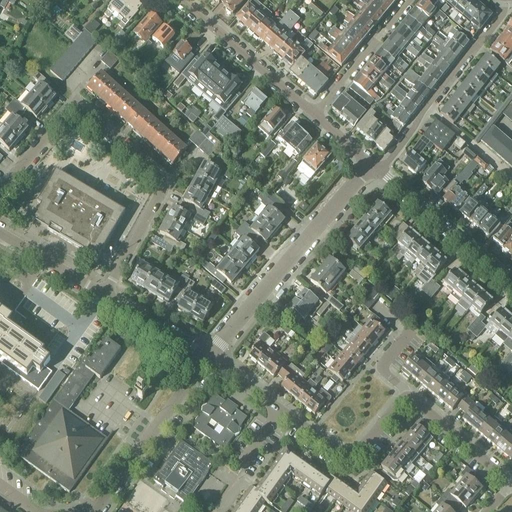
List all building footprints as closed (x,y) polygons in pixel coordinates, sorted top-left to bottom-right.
[(116,19),(132,0),(116,0),(104,14),(109,19),(112,15),(116,19)] [(138,5),(133,0),(132,0),(116,19),(120,23),(117,26),(123,30),(137,14),(136,13),(140,8),(138,6),(138,5)] [(222,0),(220,2),(224,6),(223,7),(232,15),(245,0),(246,0),(222,0)] [(253,0),(237,20),(239,22),(239,25),(242,28),(245,27),(260,10),(262,7),(253,0)] [(315,13),(318,9),(313,4),(313,3),(309,0),(307,0),(304,4),(309,8),(309,9),(315,13)] [(359,2),(357,0),(351,0),(351,1),(362,10),(359,14),(374,28),(381,20),(359,2)] [(360,0),(359,2),(381,20),(387,12),(372,0),(360,0)] [(388,0),(372,0),(387,12),(394,5),(388,0)] [(424,0),(423,1),(433,10),(436,6),(438,3),(440,1),(439,0),(424,0)] [(452,0),(448,5),(456,11),(465,0),(452,0)] [(459,14),(453,21),(457,25),(460,21),(463,17),(464,18),(476,4),(473,1),(473,0),(465,0),(456,11),(459,14)] [(423,1),(417,9),(430,20),(433,17),(437,21),(439,18),(443,22),(446,18),(438,11),(440,10),(436,6),(433,10),(423,1)] [(476,4),(464,18),(471,24),(465,31),(466,32),(484,11),(483,10),(485,9),(485,8),(480,5),(477,5),(476,4)] [(445,6),(440,11),(444,14),(449,9),(445,6)] [(260,10),(245,27),(248,30),(248,33),(253,37),(269,18),(270,18),(272,15),(262,7),(260,10)] [(333,17),(338,11),(334,8),(329,14),(333,17)] [(318,9),(315,13),(320,18),(324,13),(318,9)] [(417,9),(409,18),(432,37),(435,34),(429,30),(430,29),(426,25),(430,20),(417,9)] [(484,11),(466,32),(475,39),(493,16),(486,10),(485,12),(484,11)] [(281,22),(263,43),(270,49),(273,51),(273,54),(277,57),(288,44),(290,42),(295,36),(290,32),(300,21),(297,18),(290,12),(288,15),(281,22)] [(374,28),(359,14),(355,19),(347,12),(344,16),(368,35),(374,28)] [(148,42),(150,40),(148,38),(160,24),(156,20),(155,18),(153,17),(152,17),(151,16),(150,17),(149,16),(133,34),(146,44),(148,42)] [(368,35),(344,16),(341,19),(349,26),(346,30),(361,43),(368,35)] [(269,18),(253,37),(257,41),(260,40),(262,42),(263,43),(281,22),(280,21),(279,20),(276,21),(274,22),(270,18),(269,18)] [(409,18),(402,27),(415,38),(419,33),(429,42),(432,38),(432,37),(409,18)] [(84,30),(85,31),(91,36),(99,26),(93,21),(89,26),(88,25),(84,30)] [(81,35),(82,35),(72,26),(64,36),(74,44),(77,40),(81,35)] [(167,30),(164,27),(152,40),(163,49),(174,36),(174,32),(171,30),(167,30)] [(402,27),(395,35),(418,55),(422,50),(419,48),(412,42),(415,38),(402,27)] [(334,28),(331,31),(355,51),(361,43),(346,30),(342,34),(334,28)] [(504,34),(502,36),(511,44),(511,31),(508,29),(506,28),(503,32),(504,34)] [(453,30),(450,34),(454,38),(451,42),(463,52),(470,44),(470,43),(472,40),(459,29),(457,33),(453,30)] [(85,31),(82,35),(81,35),(93,46),(97,41),(91,36),(85,31)] [(116,45),(125,35),(120,31),(111,41),(116,45)] [(314,31),(308,38),(309,39),(312,42),(319,34),(314,31)] [(355,51),(331,31),(328,35),(336,41),(333,45),(348,58),(355,51)] [(93,46),(81,35),(77,40),(89,50),(93,46)] [(130,39),(125,35),(116,45),(121,50),(130,39)] [(395,35),(388,42),(402,54),(405,49),(415,58),(418,55),(395,35)] [(511,44),(502,36),(500,38),(498,38),(494,43),(509,55),(511,51),(511,44)] [(435,37),(432,40),(433,41),(457,61),(463,52),(451,42),(447,39),(444,43),(435,37)] [(77,40),(74,44),(73,45),(86,55),(89,50),(77,40)] [(298,46),(285,61),(287,63),(293,68),(313,45),(306,40),(305,41),(301,46),(300,47),(298,46)] [(433,43),(431,45),(435,49),(434,50),(436,52),(437,51),(441,54),(438,58),(451,68),(457,61),(433,41),(433,43)] [(148,42),(146,44),(144,47),(147,50),(152,45),(148,42)] [(288,44),(277,57),(281,61),(284,60),(285,61),(298,46),(296,44),(295,46),(290,42),(288,44)] [(388,42),(381,51),(405,71),(408,67),(398,58),(402,54),(388,42)] [(181,43),(164,61),(179,74),(194,57),(190,53),(191,51),(186,47),(187,46),(184,43),(183,44),(181,43)] [(348,58),(333,45),(329,50),(321,43),(318,46),(342,66),(348,58)] [(509,55),(494,43),(491,47),(492,49),(490,52),(507,66),(511,60),(511,57),(509,55)] [(86,55),(73,45),(70,49),(82,60),(86,55)] [(293,68),(289,73),(298,81),(310,67),(305,63),(313,54),(309,50),(313,46),(313,45),(293,68)] [(70,49),(66,54),(78,64),(82,60),(70,49)] [(381,51),(374,59),(388,70),(391,66),(401,75),(405,71),(381,51)] [(172,166),(186,150),(103,75),(107,72),(107,73),(118,61),(108,52),(100,61),(107,68),(102,74),(101,73),(87,89),(172,166)] [(66,54),(62,58),(74,69),(78,64),(66,54)] [(424,54),(420,59),(444,77),(451,68),(438,58),(434,63),(424,54)] [(194,60),(173,85),(174,87),(182,77),(186,81),(194,87),(214,64),(213,63),(214,61),(208,56),(207,58),(205,57),(198,64),(194,60)] [(480,63),(480,64),(493,74),(493,73),(499,66),(486,56),(480,63)] [(62,58),(58,63),(70,73),(74,69),(62,58)] [(374,59),(367,68),(391,88),(395,84),(384,74),(388,70),(374,59)] [(420,59),(417,62),(427,71),(424,75),(437,86),(444,77),(420,59)] [(310,67),(298,81),(308,89),(327,66),(323,62),(315,71),(310,67)] [(70,73),(58,63),(54,67),(66,78),(70,73)] [(214,64),(194,87),(203,95),(223,71),(218,66),(216,68),(213,66),(214,65),(214,64)] [(480,64),(475,71),(492,84),(493,82),(497,77),(493,74),(480,64)] [(327,66),(308,89),(316,96),(328,83),(328,82),(324,78),(331,69),(327,66)] [(66,78),(54,67),(50,72),(62,82),(66,78)] [(367,68),(360,75),(374,86),(377,82),(388,91),(391,88),(367,68)] [(223,71),(203,95),(211,102),(231,79),(230,80),(227,77),(229,75),(223,71)] [(410,71),(407,75),(430,94),(437,86),(424,75),(421,80),(410,71)] [(475,71),(469,78),(486,91),(492,84),(475,71)] [(38,83),(28,93),(46,109),(52,103),(51,102),(55,98),(45,89),(49,84),(37,73),(32,78),(38,83)] [(360,75),(353,84),(365,94),(369,97),(373,101),(376,103),(380,100),(377,98),(377,97),(374,95),(375,94),(370,91),(374,86),(360,75)] [(406,76),(403,79),(407,83),(410,85),(410,84),(415,87),(411,92),(424,102),(430,94),(407,75),(406,76)] [(231,79),(211,102),(220,109),(224,112),(216,122),(217,123),(225,114),(225,113),(238,98),(234,94),(236,92),(240,87),(239,85),(240,84),(234,78),(233,80),(231,79)] [(469,78),(463,85),(480,99),(486,92),(485,91),(469,78)] [(353,84),(349,89),(361,99),(365,94),(353,84)] [(463,85),(457,92),(470,102),(476,96),(480,99),(463,85)] [(397,87),(394,91),(417,110),(424,102),(411,92),(408,96),(397,87)] [(252,90),(241,104),(243,106),(244,105),(250,110),(246,115),(251,119),(265,102),(260,97),(261,94),(257,90),(254,92),(252,90)] [(339,116),(352,102),(355,98),(347,91),(332,109),(339,116)] [(393,91),(390,95),(395,99),(395,100),(397,101),(397,100),(402,104),(398,108),(410,119),(417,110),(394,91),(393,92),(393,91)] [(167,92),(163,97),(168,102),(172,97),(167,92)] [(457,93),(452,100),(464,110),(470,103),(470,102),(457,92),(457,93)] [(46,109),(28,93),(19,104),(13,99),(9,104),(22,115),(26,110),(36,119),(40,114),(41,116),(46,109)] [(369,97),(365,102),(369,106),(373,101),(369,97)] [(508,98),(503,105),(506,107),(511,100),(508,98)] [(451,100),(446,107),(462,120),(468,113),(464,110),(452,100),(451,100)] [(352,102),(339,116),(348,123),(358,111),(357,110),(359,108),(352,102)] [(499,102),(493,109),(500,114),(506,107),(503,105),(499,102)] [(10,115),(1,125),(19,141),(24,135),(23,134),(27,129),(17,121),(22,115),(9,104),(4,110),(10,115)] [(180,104),(176,109),(181,113),(185,109),(180,104)] [(511,108),(509,106),(502,115),(506,118),(511,111),(511,108)] [(445,107),(440,114),(452,125),(458,118),(462,121),(462,120),(446,107),(445,107)] [(358,111),(348,123),(354,128),(366,114),(359,108),(357,110),(358,111)] [(389,110),(386,115),(390,118),(396,123),(403,128),(410,119),(398,108),(394,114),(389,110)] [(274,109),(260,125),(257,129),(268,137),(284,117),(274,109)] [(496,113),(491,119),(494,122),(500,114),(493,109),(493,110),(496,113)] [(365,137),(377,123),(372,119),(375,116),(371,112),(356,130),(365,137)] [(191,115),(187,119),(192,123),(196,119),(191,115)] [(243,116),(238,122),(243,127),(249,121),(243,116)] [(223,118),(214,128),(213,130),(231,145),(241,133),(223,118)] [(390,118),(387,122),(393,127),(396,123),(390,118)] [(488,118),(485,122),(488,123),(486,127),(489,129),(494,122),(491,119),(491,120),(488,118)] [(436,121),(423,137),(434,146),(442,152),(455,136),(436,121)] [(381,127),(377,123),(365,137),(374,145),(389,127),(384,124),(381,127)] [(396,123),(393,127),(399,132),(403,128),(396,123)] [(288,148),(301,132),(300,132),(300,130),(298,128),(296,128),(291,124),(278,140),(282,143),(280,146),(285,151),(288,148)] [(19,141),(1,125),(0,125),(0,143),(8,150),(12,146),(13,147),(19,141)] [(207,126),(201,134),(205,137),(208,134),(211,130),(207,126)] [(393,131),(389,127),(374,145),(383,152),(395,138),(390,134),(393,131)] [(480,134),(483,136),(489,129),(486,127),(480,134)] [(493,127),(486,135),(491,139),(497,131),(493,127)] [(501,135),(497,131),(491,139),(495,142),(501,135)] [(198,149),(206,140),(205,138),(197,132),(189,141),(198,149)] [(303,134),(301,132),(288,148),(298,157),(311,141),(307,137),(307,135),(304,134),(303,134)] [(205,137),(205,138),(206,140),(211,145),(216,149),(220,144),(208,134),(205,137)] [(480,134),(474,142),(477,144),(483,136),(480,134)] [(491,139),(486,135),(480,143),(488,149),(495,142),(491,139)] [(501,135),(495,142),(499,146),(505,138),(501,135)] [(434,146),(423,137),(411,152),(403,161),(409,167),(408,169),(415,175),(425,164),(418,158),(426,148),(429,151),(434,146)] [(460,151),(465,145),(465,144),(458,138),(453,145),(460,151)] [(509,142),(505,138),(499,146),(503,149),(509,142)] [(206,140),(198,149),(203,154),(211,145),(206,140)] [(264,159),(275,146),(271,142),(260,155),(264,159)] [(499,146),(495,142),(488,149),(492,153),(499,146)] [(511,144),(509,142),(503,149),(507,153),(511,147),(511,144)] [(211,145),(203,154),(208,158),(216,149),(211,145)] [(301,165),(298,168),(311,179),(314,175),(330,157),(323,151),(323,149),(320,147),(318,147),(316,146),(303,161),(304,162),(301,165)] [(499,146),(492,153),(497,157),(503,149),(499,146)] [(471,161),(477,155),(468,148),(463,154),(471,161)] [(507,153),(503,149),(497,157),(501,160),(507,153)] [(511,157),(507,153),(501,160),(505,164),(511,157)] [(443,193),(447,197),(444,200),(457,212),(469,198),(461,192),(464,190),(459,186),(466,178),(467,179),(477,166),(485,173),(490,167),(477,156),(454,181),(453,180),(443,193)] [(282,171),(277,177),(282,181),(287,175),(288,176),(288,177),(298,165),(293,160),(288,166),(283,172),(282,171)] [(422,181),(419,184),(429,192),(431,189),(432,190),(437,194),(448,182),(442,177),(449,169),(439,161),(435,165),(435,164),(425,176),(424,175),(422,177),(424,178),(421,181),(422,181)] [(203,163),(196,176),(215,186),(216,187),(221,190),(225,183),(220,180),(222,176),(229,180),(233,174),(213,162),(210,167),(203,163)] [(32,220),(31,221),(96,260),(124,213),(55,172),(36,204),(40,207),(32,220)] [(196,176),(189,188),(208,199),(211,192),(213,193),(216,187),(215,186),(196,176)] [(286,178),(281,184),(284,186),(286,186),(290,182),(286,178)] [(480,190),(460,213),(469,222),(484,204),(480,200),(481,199),(479,198),(484,193),(484,192),(486,190),(482,187),(480,190)] [(189,188),(182,201),(189,205),(186,210),(206,221),(210,214),(203,211),(206,206),(204,205),(208,199),(189,188)] [(271,195),(267,200),(279,210),(283,205),(271,195)] [(228,203),(232,207),(238,201),(233,197),(228,203)] [(265,208),(258,217),(276,232),(285,222),(279,217),(282,213),(279,210),(267,200),(265,198),(260,204),(265,208)] [(377,203),(369,212),(383,223),(390,214),(389,213),(390,212),(386,209),(385,210),(377,203)] [(484,204),(469,222),(478,229),(490,216),(484,211),(488,207),(484,204)] [(511,207),(503,219),(507,222),(511,216),(511,207)] [(172,208),(165,220),(183,231),(187,224),(189,225),(191,221),(202,227),(206,221),(186,210),(184,214),(172,208)] [(490,216),(478,229),(488,237),(499,224),(493,219),(498,214),(499,212),(496,209),(494,211),(490,216)] [(369,212),(361,221),(375,232),(383,223),(369,212)] [(244,223),(239,229),(257,243),(260,239),(266,244),(276,232),(258,217),(249,228),(244,223)] [(165,220),(158,233),(164,237),(162,241),(167,244),(173,248),(182,253),(185,246),(179,243),(182,238),(180,237),(183,231),(165,220)] [(361,221),(353,230),(367,242),(375,232),(361,221)] [(503,250),(511,238),(511,225),(509,223),(493,242),(503,250)] [(395,234),(399,238),(408,228),(403,224),(395,234)] [(240,239),(232,248),(233,250),(249,263),(259,252),(253,247),(257,243),(239,229),(236,226),(233,229),(236,232),(234,234),(240,239)] [(367,242),(353,230),(345,240),(353,247),(352,248),(356,251),(357,250),(359,252),(359,251),(362,255),(371,245),(367,242)] [(404,249),(395,259),(399,262),(403,257),(407,252),(418,239),(417,239),(414,235),(415,234),(410,230),(398,244),(404,249)] [(214,233),(209,239),(213,243),(218,236),(214,233)] [(407,252),(403,257),(408,262),(404,267),(408,270),(416,260),(427,247),(427,246),(422,243),(424,242),(419,237),(417,239),(418,239),(407,252)] [(155,238),(151,244),(164,250),(167,244),(162,241),(155,238)] [(511,256),(511,238),(503,250),(511,257),(511,256)] [(167,244),(164,250),(169,254),(173,248),(167,244)] [(417,270),(414,274),(417,277),(418,276),(421,273),(420,273),(436,255),(436,254),(432,251),(433,249),(428,245),(427,246),(427,247),(416,260),(421,264),(417,269),(417,270)] [(227,254),(223,259),(241,274),(249,263),(233,250),(228,255),(227,254)] [(421,273),(418,276),(427,284),(421,291),(426,295),(435,284),(431,281),(435,276),(435,275),(445,263),(441,259),(442,257),(437,253),(436,254),(436,255),(420,273),(421,273)] [(209,264),(204,269),(222,284),(225,280),(231,285),(241,274),(223,259),(215,269),(209,264)] [(329,260),(319,271),(335,284),(344,273),(329,260)] [(143,261),(130,281),(143,289),(154,270),(148,267),(149,265),(143,261)] [(352,272),(363,281),(367,276),(356,267),(352,272)] [(154,270),(143,289),(155,296),(166,277),(160,274),(161,272),(155,268),(154,270)] [(464,279),(463,278),(459,275),(461,273),(455,269),(443,283),(453,292),(464,279)] [(335,284),(319,271),(310,282),(325,295),(335,284)] [(363,281),(352,272),(348,276),(359,285),(363,281)] [(166,277),(155,296),(167,303),(171,297),(176,300),(188,280),(182,276),(178,282),(174,280),(173,281),(166,277)] [(464,279),(453,292),(450,295),(459,303),(473,286),(469,283),(470,281),(465,277),(463,278),(464,279)] [(221,295),(225,290),(212,279),(208,284),(221,295)] [(188,280),(176,300),(181,303),(177,309),(189,317),(200,298),(194,294),(195,293),(190,290),(194,284),(188,280)] [(435,284),(426,295),(431,299),(440,288),(435,284)] [(473,286),(459,303),(457,305),(466,313),(468,310),(482,294),(478,291),(479,289),(474,285),(473,286)] [(371,289),(367,293),(376,301),(380,297),(371,289)] [(391,302),(397,294),(392,290),(386,297),(391,302)] [(329,305),(326,302),(321,298),(320,300),(311,293),(309,295),(304,292),(301,295),(300,294),(285,311),(292,316),(289,319),(296,325),(300,319),(303,321),(307,316),(310,319),(315,314),(319,318),(329,305)] [(376,301),(367,293),(358,303),(368,311),(376,301)] [(483,293),(482,294),(468,310),(478,318),(491,302),(487,298),(488,297),(483,293)] [(330,297),(326,302),(329,305),(336,310),(339,312),(343,307),(330,297)] [(200,298),(189,317),(201,324),(214,304),(208,300),(207,302),(200,298)] [(481,324),(472,334),(477,338),(485,329),(490,334),(491,333),(495,336),(510,318),(509,318),(505,314),(507,313),(502,309),(489,323),(486,328),(481,324)] [(341,314),(339,312),(336,310),(333,314),(342,321),(345,317),(341,314)] [(0,364),(38,392),(51,374),(45,369),(51,362),(41,355),(44,352),(7,326),(12,320),(7,317),(0,311),(0,364)] [(478,318),(467,330),(472,334),(481,324),(485,319),(480,315),(478,318)] [(369,321),(362,329),(377,341),(384,333),(378,328),(382,323),(373,316),(369,321)] [(511,317),(510,317),(509,318),(510,318),(495,336),(504,344),(511,334),(511,317)] [(279,329),(282,325),(274,319),(271,323),(279,329)] [(339,337),(345,329),(341,325),(335,333),(339,337)] [(377,341),(362,329),(359,326),(356,328),(353,332),(352,335),(355,337),(370,350),(377,341)] [(288,337),(291,332),(286,328),(283,333),(288,337)] [(256,364),(269,349),(274,343),(264,334),(262,335),(257,341),(259,343),(248,356),(256,364)] [(333,346),(339,338),(334,334),(328,343),(333,346)] [(511,334),(504,344),(503,345),(511,353),(511,334)] [(370,350),(355,337),(348,346),(363,358),(370,350)] [(320,339),(315,346),(319,349),(325,342),(320,339)] [(15,455),(50,480),(69,494),(107,440),(68,412),(94,376),(99,380),(120,350),(105,340),(91,359),(86,356),(15,455)] [(325,354),(329,349),(325,345),(321,350),(325,354)] [(363,358),(348,346),(341,354),(356,367),(363,358)] [(269,349),(256,364),(264,371),(277,356),(269,349)] [(321,351),(314,359),(318,362),(325,355),(321,351)] [(410,377),(424,360),(416,352),(402,369),(410,377)] [(356,367),(341,354),(334,362),(349,375),(356,367)] [(505,371),(511,362),(511,355),(498,369),(503,373),(505,371)] [(285,363),(277,356),(264,371),(273,378),(276,374),(280,378),(288,369),(287,369),(283,365),(285,363)] [(424,360),(410,377),(418,384),(433,367),(424,360)] [(349,375),(334,362),(327,371),(333,376),(338,380),(342,383),(349,375)] [(288,369),(280,378),(285,382),(280,388),(288,395),(301,380),(304,376),(291,365),(287,369),(288,369)] [(471,366),(468,370),(475,377),(479,373),(475,370),(471,366)] [(441,374),(433,367),(418,384),(427,391),(441,374)] [(58,372),(38,400),(44,404),(45,405),(65,377),(64,376),(58,372)] [(462,382),(467,376),(464,373),(459,379),(462,382)] [(449,380),(441,374),(427,391),(435,397),(449,380)] [(338,380),(333,376),(330,380),(335,384),(338,380)] [(467,376),(462,382),(466,385),(471,379),(467,376)] [(306,385),(301,380),(288,395),(297,402),(313,383),(310,380),(306,385)] [(457,387),(449,380),(435,397),(443,404),(457,387)] [(313,383),(297,402),(305,409),(317,394),(313,390),(316,386),(313,383)] [(457,387),(443,404),(452,412),(455,407),(461,411),(469,401),(464,396),(466,395),(457,387)] [(321,390),(317,394),(305,409),(314,416),(323,406),(324,407),(330,400),(330,398),(321,390)] [(217,426),(232,404),(227,401),(225,403),(217,398),(212,404),(209,403),(207,406),(202,408),(201,413),(191,428),(192,428),(194,425),(203,431),(201,434),(208,439),(213,432),(206,427),(211,421),(217,426)] [(469,401),(461,411),(466,416),(462,420),(470,427),(481,414),(485,410),(478,404),(475,403),(474,405),(469,401)] [(213,432),(208,439),(214,444),(217,441),(226,447),(224,451),(234,436),(238,434),(239,429),(242,425),(239,423),(244,417),(236,411),(238,408),(232,404),(217,426),(223,430),(219,436),(213,432)] [(489,421),(481,414),(470,427),(478,434),(489,421)] [(492,417),(489,421),(478,434),(487,441),(501,424),(492,417)] [(501,424),(487,441),(495,448),(509,431),(501,424)] [(409,435),(425,449),(432,440),(416,426),(409,435)] [(511,433),(509,431),(495,448),(503,455),(511,444),(511,433)] [(425,449),(409,435),(402,443),(418,457),(425,449)] [(167,461),(153,481),(163,488),(165,485),(171,489),(178,494),(176,497),(181,500),(181,501),(182,501),(186,504),(188,501),(188,500),(190,497),(207,474),(213,465),(202,457),(203,456),(202,453),(203,452),(199,450),(196,448),(193,449),(192,450),(181,442),(167,461)] [(402,443),(395,451),(411,465),(418,457),(402,443)] [(511,444),(503,455),(511,462),(511,444)] [(255,492),(250,489),(249,491),(271,507),(291,480),(289,478),(290,476),(293,478),(292,480),(319,499),(323,493),(335,477),(332,475),(329,480),(286,449),(255,492)] [(411,465),(395,451),(388,459),(404,473),(411,465)] [(404,473),(388,459),(381,468),(388,474),(386,476),(393,483),(398,481),(404,473)] [(464,480),(458,487),(474,501),(479,495),(478,494),(481,490),(477,486),(481,481),(466,468),(460,476),(464,480)] [(370,473),(364,481),(381,493),(387,485),(370,473)] [(338,479),(326,495),(335,501),(347,485),(338,479)] [(364,481),(359,489),(375,501),(381,493),(364,481)] [(347,485),(335,501),(343,507),(355,491),(347,485)] [(410,486),(404,493),(409,497),(415,490),(410,486)] [(474,501),(458,487),(452,494),(448,490),(441,498),(456,510),(461,505),(465,509),(469,505),(470,506),(474,501)] [(359,489),(357,492),(360,511),(367,511),(375,501),(359,489)] [(355,491),(343,507),(350,511),(360,511),(357,492),(355,491)] [(240,502),(253,511),(258,511),(262,506),(246,494),(240,502)] [(310,511),(313,507),(299,497),(295,502),(310,511)] [(454,511),(456,510),(441,498),(435,505),(439,509),(436,511),(454,511)] [(395,499),(392,504),(392,505),(396,508),(400,503),(395,499)] [(279,511),(286,511),(293,503),(288,500),(279,511)] [(253,511),(240,502),(234,510),(236,511),(253,511)]
